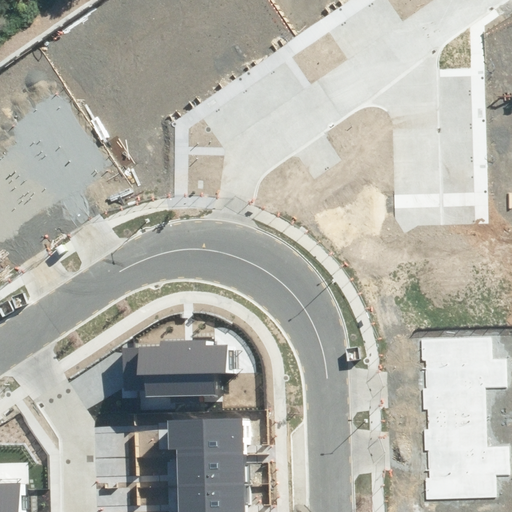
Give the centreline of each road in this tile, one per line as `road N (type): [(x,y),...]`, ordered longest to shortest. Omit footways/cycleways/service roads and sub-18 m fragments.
road 1 (residential): [(328,511),(317,336),(287,289),(247,259),(221,256)]
road 2 (residential): [(221,256),(238,168),(395,51)]
road 3 (residential): [(221,256),(194,252),(141,267),(13,347)]
road 4 (residential): [(13,347),(72,433),(75,511)]
road 5 (residential): [(395,51),(411,84),(415,218)]
